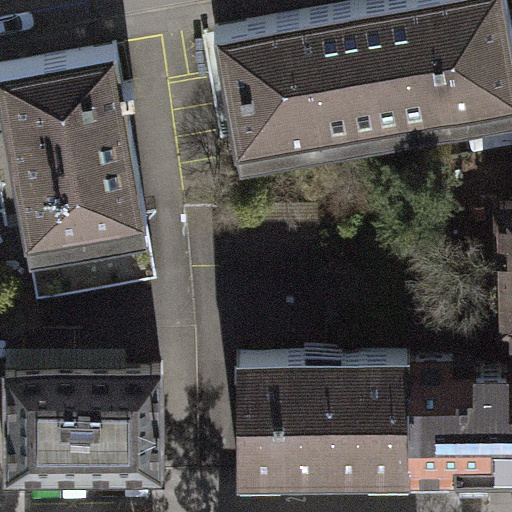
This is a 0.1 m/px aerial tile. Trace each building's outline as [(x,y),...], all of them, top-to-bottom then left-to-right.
[(359,0),(341,0),(212,22),(232,141),(379,115),(359,0)] [(511,28),(507,0),(359,0),(379,115),(511,92),(511,28)] [(0,102),(24,234),(146,211),(124,92),(134,90),(132,78),(124,79),(117,42),(0,63),(0,102)] [(511,197),(501,198),(502,319),(511,318),(511,197)] [(318,205),(225,206),(225,265),(319,264),(318,205)] [(157,273),(146,211),(24,234),(35,295),(157,273)] [(410,467),(409,352),(410,329),(236,331),(236,468),(410,467)] [(475,351),(409,352),(410,467),(511,465),(511,360),(508,361),(505,338),(476,340),(475,351)] [(161,348),(3,349),(3,456),(161,455),(161,348)]
